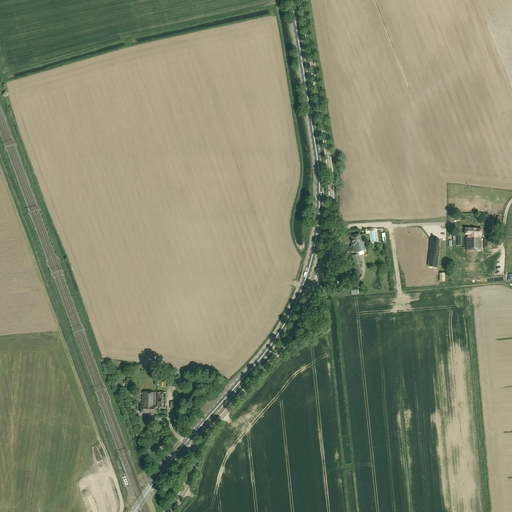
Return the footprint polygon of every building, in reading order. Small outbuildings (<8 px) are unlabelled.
[(464,234),(464,238),(466,238),(466,240),(467,240),(467,250),(481,250),(481,236),(481,229),(465,228),(465,234),(464,234)] [(359,234),(350,236),(353,246),(355,253),(366,250),(364,243),(362,243),(359,234)] [(437,240),(430,239),(429,246),(431,246),(429,260),(433,261),(432,263),(437,264),(439,247),(436,247),(437,240)] [(484,239),(484,249),(492,249),(492,239),(484,239)] [(351,257),(357,275),(362,274),(359,264),(361,264),(359,255),(351,257)] [(458,346),(464,345),(463,321),(464,321),(463,310),(456,310),(458,346)] [(126,386),(132,386),(132,379),(127,379),(127,380),(126,384),(122,385),(122,391),(126,391),(126,386)] [(156,393),(143,392),(142,406),(141,406),(141,413),(156,414),(156,409),(165,409),(166,393),(158,393),(158,407),(155,407),(156,393)]
